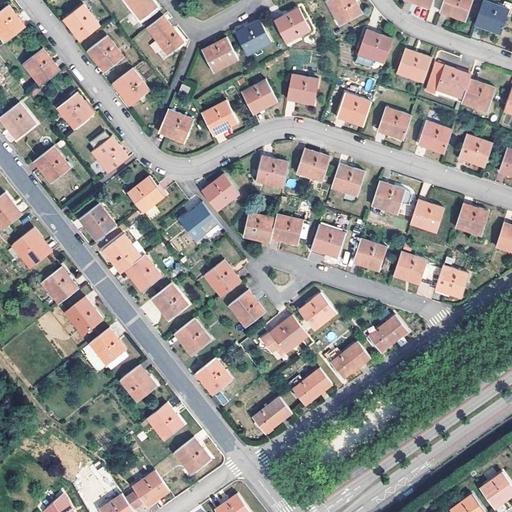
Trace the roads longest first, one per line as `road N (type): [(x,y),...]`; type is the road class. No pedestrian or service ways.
road 1 (residential): [(31,0),(144,148),(166,164),(198,165),(264,133),(298,127),(511,198)]
road 2 (residential): [(0,151),(246,464)]
road 3 (residential): [(445,325),(246,464)]
road 4 (secondary): [(511,378),(319,511)]
road 5 (secondary): [(347,511),(511,396)]
road 6 (residential): [(445,325),(428,308),(300,272)]
road 7 (residential): [(380,0),(406,24),(511,63)]
road 8 (residential): [(296,267),(260,260),(257,273),(273,295),(296,286),(300,272)]
